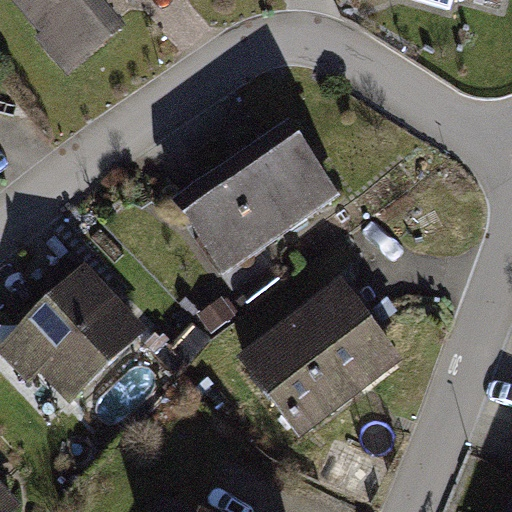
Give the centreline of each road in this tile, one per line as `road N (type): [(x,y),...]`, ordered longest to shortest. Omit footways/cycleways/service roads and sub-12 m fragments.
road 1 (residential): [(511,141),(468,130),(320,46),(244,50),(67,168),(0,232)]
road 2 (residential): [(511,242),(410,511)]
